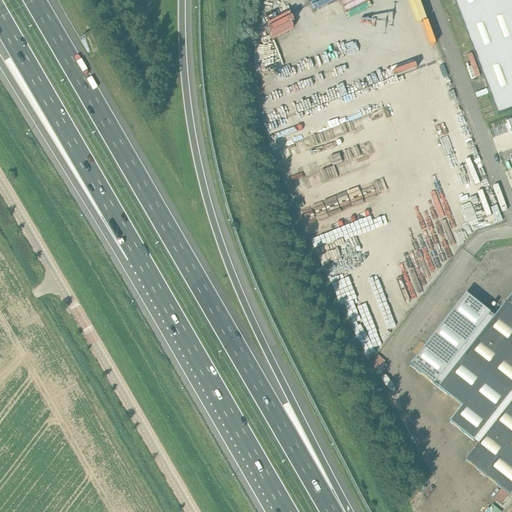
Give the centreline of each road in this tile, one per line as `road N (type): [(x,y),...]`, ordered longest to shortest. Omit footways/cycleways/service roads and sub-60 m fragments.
road 1 (motorway): [(332,511),(41,0)]
road 2 (motorway): [(334,511),(206,200),(183,72),(182,0)]
road 3 (secondary): [(194,511),(0,176)]
road 4 (motorway): [(113,216),(281,511)]
road 5 (motorway): [(0,21),(113,216)]
road 6 (motorway): [(0,59),(113,216)]
